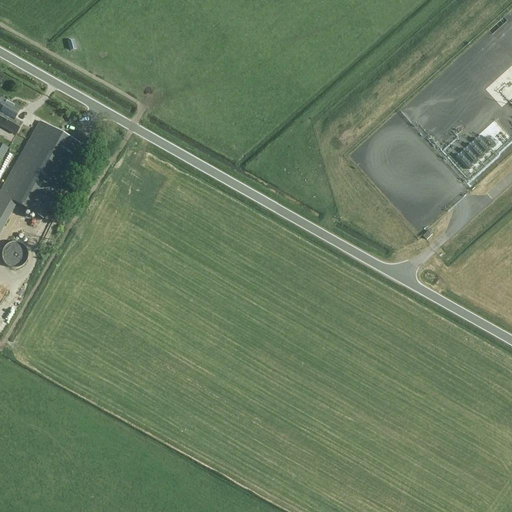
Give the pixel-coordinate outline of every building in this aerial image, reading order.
[(0,99),(0,127),(1,128),(15,136),(21,124),(14,120),(20,109),(12,104),(11,105),(0,99)] [(42,220),(49,208),(83,147),(40,123),(0,192),(0,231),(16,204),(42,220)] [(364,153),(360,157),(367,166),(371,163),(364,153)] [(382,185),(386,182),(377,173),(374,176),(382,185)] [(429,232),(423,237),(426,241),(432,235),(429,232)] [(9,244),(4,248),(1,254),(2,261),(6,266),(11,269),(17,269),(23,266),(27,258),(26,251),(22,245),(15,243),(9,244)]
